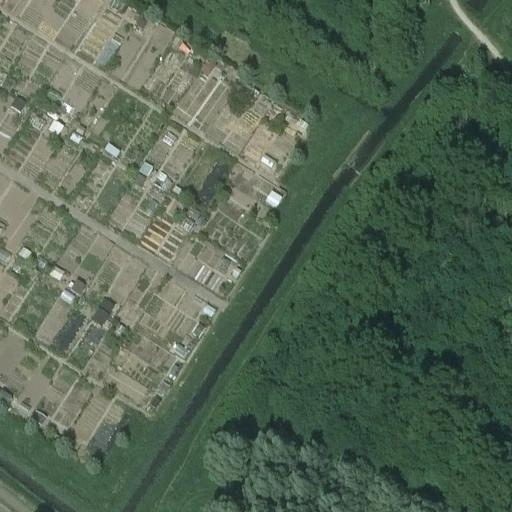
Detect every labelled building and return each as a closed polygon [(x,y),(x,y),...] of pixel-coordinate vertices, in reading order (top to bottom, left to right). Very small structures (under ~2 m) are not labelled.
[(140,22),(136,29),(143,33),(147,26),(140,22)] [(183,45),(176,40),(172,47),(179,52),(183,45)] [(202,68),(211,74),(216,65),(207,60),(202,68)] [(252,92),(249,97),(256,101),(259,96),(252,92)] [(51,93),(47,99),(56,104),(60,98),(51,93)] [(19,115),(25,106),(16,100),(10,109),(19,115)] [(35,118),(30,127),(40,132),(45,124),(35,118)] [(64,130),(54,124),(48,133),(58,139),(64,130)] [(301,124),(298,129),(305,133),(308,129),(301,124)] [(107,147),(104,153),(117,161),(121,155),(107,147)] [(143,166),(138,175),(146,180),(152,171),(143,166)] [(145,182),(136,177),(132,184),(141,189),(145,182)] [(23,251),(19,258),(27,263),(31,256),(23,251)] [(0,253),(0,262),(6,266),(10,259),(0,253)] [(38,259),(34,266),(43,271),(47,264),(38,259)] [(24,265),(17,261),(13,267),(20,272),(24,265)] [(64,275),(54,269),(49,277),(59,283),(64,275)] [(31,271),(27,277),(34,281),(38,275),(31,271)] [(231,278),(239,282),(243,275),(235,271),(231,278)] [(84,289),(75,283),(70,292),(79,298),(84,289)] [(113,307),(103,302),(99,310),(108,315),(113,307)] [(207,308),(203,314),(211,319),(215,313),(207,308)] [(99,312),(93,320),(103,327),(109,319),(99,312)] [(205,331),(197,327),(191,336),(199,341),(205,331)] [(156,395),(163,399),(169,389),(162,385),(156,395)] [(0,403),(7,408),(11,401),(0,395),(0,403)] [(30,411),(21,406),(17,412),(26,418),(30,411)] [(63,439),(58,447),(69,453),(73,445),(63,439)]
